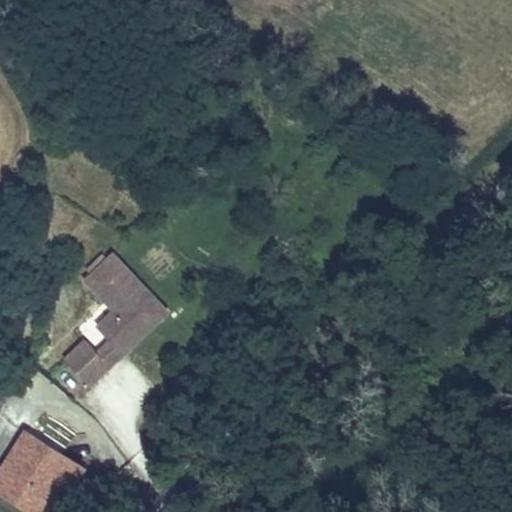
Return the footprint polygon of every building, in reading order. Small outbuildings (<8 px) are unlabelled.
[(124,343),(136,357),(181,316),(131,259),(104,283),(131,314),(135,317),(116,334),(124,343)] [(113,330),(116,334),(135,317),(131,314),(113,330)] [(111,355),(101,343),(80,362),(102,387),(123,368),(111,355)] [(111,355),(123,368),(136,357),(124,343),(111,355)] [(37,425),(0,471),(0,475),(10,484),(13,480),(33,496),(30,500),(45,511),(53,511),(90,467),(69,451),(68,452),(48,436),(49,434),(37,425)]
